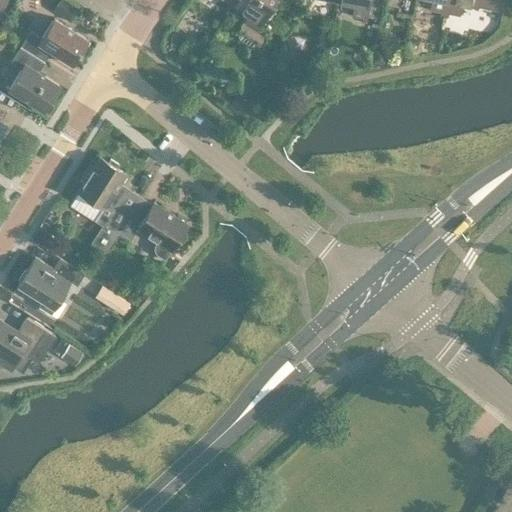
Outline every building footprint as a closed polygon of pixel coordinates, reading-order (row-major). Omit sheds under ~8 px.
[(66,21),(75,7),(62,0),(61,0),(53,13),(66,21)] [(224,0),(232,4),(230,7),(233,9),(235,6),(238,0),(224,0)] [(263,35),(257,31),(276,0),(238,0),(235,6),(249,15),(233,39),(253,51),(263,35)] [(337,0),(337,2),(339,2),(353,5),(351,16),(363,18),(362,23),(366,24),(368,17),(375,20),(377,14),(377,13),(378,13),(378,12),(378,11),(378,10),(378,9),(377,0),(337,0)] [(441,17),(444,18),(447,0),(432,0),(430,11),(442,13),(441,17)] [(447,0),(444,18),(450,19),(451,14),(461,17),(463,5),(502,12),(504,0),(447,0)] [(29,31),(20,47),(35,56),(41,46),(71,65),(87,39),(53,18),(41,38),(29,31)] [(28,66),(35,56),(20,47),(10,62),(20,69),(8,89),(42,111),(58,85),(28,66)] [(383,52),(374,50),(373,55),(372,60),(382,62),(383,52)] [(370,64),(371,65),(371,64),(372,60),(373,55),(365,53),(363,63),(370,64)] [(248,108),(236,97),(228,106),(240,117),(248,108)] [(77,191),(78,192),(69,205),(102,226),(91,243),(104,250),(116,231),(137,197),(117,185),(124,173),(98,157),(92,167),(88,164),(79,179),(83,181),(77,191)] [(137,197),(116,231),(129,239),(136,228),(156,241),(154,244),(154,247),(154,251),(157,254),(164,258),(169,249),(185,224),(151,202),(149,205),(137,197)] [(40,230),(35,239),(48,247),(53,238),(40,230)] [(75,284),(82,273),(58,258),(51,268),(34,258),(16,285),(41,301),(37,306),(48,313),(69,281),(75,284)] [(122,300),(115,310),(122,314),(129,304),(122,300)] [(0,363),(9,370),(12,365),(21,370),(29,357),(37,362),(53,335),(43,329),(23,317),(15,331),(0,321),(0,363)] [(68,344),(61,356),(73,364),(81,352),(68,344)]
